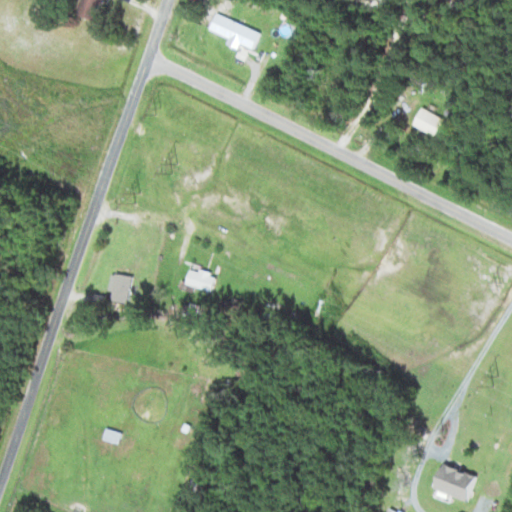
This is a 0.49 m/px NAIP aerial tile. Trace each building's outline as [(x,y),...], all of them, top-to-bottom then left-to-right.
[(97,22),(105,0),(85,0),(80,15),(97,22)] [(213,30),(257,49),(264,34),(220,15),(213,30)] [(418,126),(448,141),(457,124),(426,108),(418,126)] [(218,271),(191,271),(191,288),(218,288),(218,271)] [(114,300),(131,304),(138,277),(122,272),(114,300)] [(471,501),(482,476),(450,463),(440,488),(471,501)]
